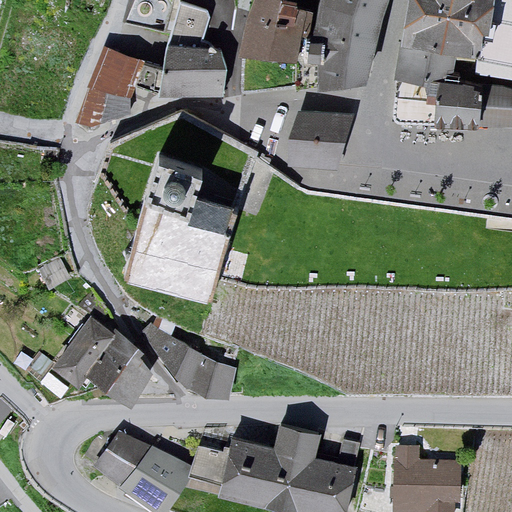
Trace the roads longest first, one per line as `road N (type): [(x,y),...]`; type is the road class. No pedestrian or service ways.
road 1 (residential): [(46,431),(69,414),(96,410),(511,415)]
road 2 (residential): [(511,174),(379,156),(406,0)]
